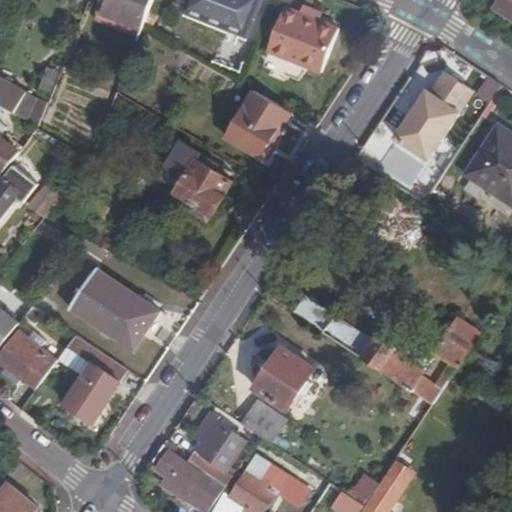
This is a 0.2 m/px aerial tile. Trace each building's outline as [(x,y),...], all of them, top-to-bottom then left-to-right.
[(103,0),(100,10),(144,28),(154,0),(103,0)] [(262,0),(189,0),(185,11),(249,36),(262,0)] [(511,0),(499,0),(495,7),(511,18),(511,0)] [(323,12),(305,5),(302,13),(303,14),(302,17),(317,23),(319,20),(320,20),(323,12)] [(323,72),(340,28),(320,20),(319,20),(317,23),(302,17),(303,14),(302,13),(287,7),(269,51),(323,72)] [(100,10),(96,19),(140,36),(144,28),(100,10)] [(40,88),(56,93),(64,71),(48,65),(40,88)] [(475,90),(447,71),(432,93),(428,90),(397,137),(429,159),(475,90)] [(36,96),(0,76),(0,105),(3,107),(24,120),(36,96)] [(227,138),(262,158),(280,126),(284,128),(293,113),(255,91),(227,138)] [(49,102),(36,96),(24,120),(38,128),(49,102)] [(0,177),(21,151),(0,135),(0,111),(3,107),(0,105),(0,177)] [(511,133),(500,125),(468,173),(511,202),(511,133)] [(184,182),(177,193),(194,204),(213,215),(216,210),(221,213),(229,200),(224,197),(234,181),(217,171),(220,166),(208,158),(205,163),(198,159),(201,154),(184,143),(167,171),(184,182)] [(0,220),(22,192),(32,179),(21,171),(15,167),(0,185),(0,220)] [(46,181),(32,207),(45,214),(59,189),(46,181)] [(213,215),(194,204),(190,211),(209,222),(213,215)] [(390,236),(376,227),(359,252),(373,261),(390,236)] [(161,311),(98,269),(72,308),(135,350),(161,311)] [(306,297),(297,311),(434,402),(446,385),(457,366),(459,367),(480,335),(458,320),(436,352),(452,362),(440,381),(437,387),(422,376),(433,359),(405,339),(407,336),(388,322),(376,340),(337,314),(336,316),(306,297)] [(0,347),(19,323),(0,307),(0,347)] [(27,315),(39,322),(45,314),(34,307),(27,315)] [(34,340),(22,330),(0,357),(0,358),(38,388),(59,359),(42,346),(34,340)] [(39,334),(34,340),(42,346),(47,340),(39,334)] [(94,363),(67,404),(95,423),(130,370),(77,335),(69,346),(94,363)] [(315,367),(284,347),(256,389),(287,409),(299,391),(304,394),(312,382),(307,379),(315,367)] [(287,420),(260,401),(244,424),(260,435),(272,443),(287,420)] [(248,441),(217,421),(221,416),(213,411),(196,436),(203,441),(190,460),(226,484),(238,465),(234,463),(248,441)] [(165,444),(154,461),(159,464),(158,466),(169,474),(162,484),(186,501),(187,500),(203,511),(208,511),(227,484),(226,484),(190,460),(165,444)] [(412,460),(403,454),(398,461),(407,467),(412,460)] [(288,475),(258,456),(231,497),(248,508),(245,511),(263,511),(278,490),(282,484),(289,488),(293,483),(286,478),(288,475)] [(407,467),(398,461),(364,511),(363,511),(387,511),(414,472),(407,467)] [(380,483),(367,474),(353,496),(366,505),(380,483)] [(310,490),(288,475),(286,478),(293,483),(289,488),(282,484),(278,490),(300,505),(310,490)] [(35,511),(40,507),(9,482),(0,493),(0,511),(35,511)]
